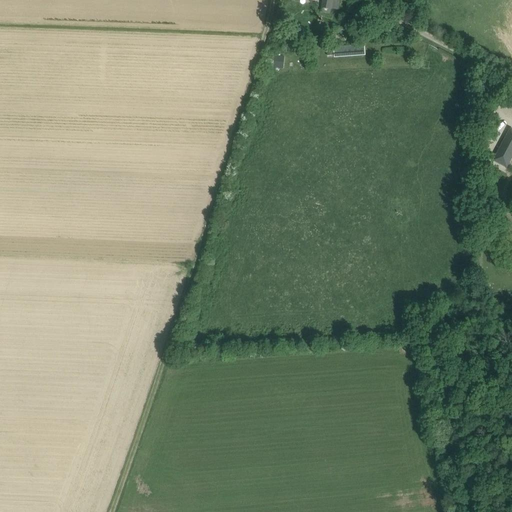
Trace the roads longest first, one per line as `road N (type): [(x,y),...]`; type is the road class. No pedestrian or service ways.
road 1 (track): [(113,511),(272,0)]
road 2 (unclassified): [(511,78),(364,0)]
